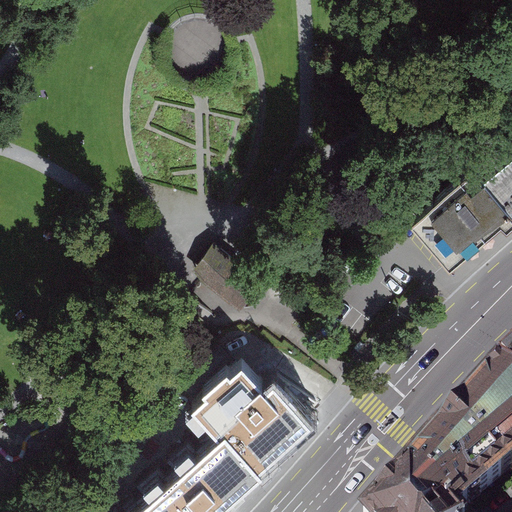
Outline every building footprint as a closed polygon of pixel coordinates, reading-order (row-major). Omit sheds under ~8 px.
[(511,202),(511,146),(484,169),(511,202)] [(511,220),(511,219),(511,202),(484,169),(476,158),(412,213),(451,260),(503,215),(511,220)] [(219,238),(193,265),(236,305),(244,304),(253,301),(260,295),(263,287),(261,278),(219,238)] [(111,511),(201,511),(255,461),(305,412),(270,375),(263,384),(236,353),(188,399),(215,431),(111,511)] [(511,382),(494,399),(511,420),(511,382)] [(511,420),(494,399),(456,436),(479,463),(505,494),(511,486),(511,448),(510,446),(511,444),(511,420)] [(423,511),(481,511),(505,494),(479,463),(456,436),(402,490),(423,511)] [(423,511),(402,490),(380,511),(423,511)]
